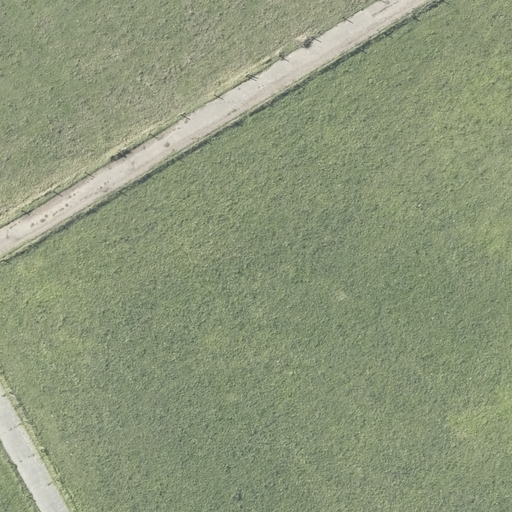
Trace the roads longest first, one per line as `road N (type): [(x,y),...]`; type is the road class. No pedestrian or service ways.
road 1 (track): [(0,249),(413,0)]
road 2 (track): [(0,399),(61,511)]
